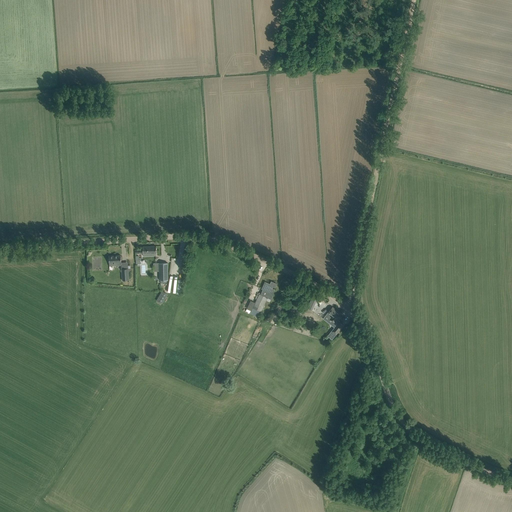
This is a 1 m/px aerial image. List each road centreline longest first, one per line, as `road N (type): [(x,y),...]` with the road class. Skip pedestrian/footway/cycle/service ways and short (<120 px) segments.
road 1 (unclassified): [(511,479),(429,443),(404,423),(364,331),(323,288),(221,241),(188,235),(0,247)]
road 2 (track): [(413,0),(346,308)]
